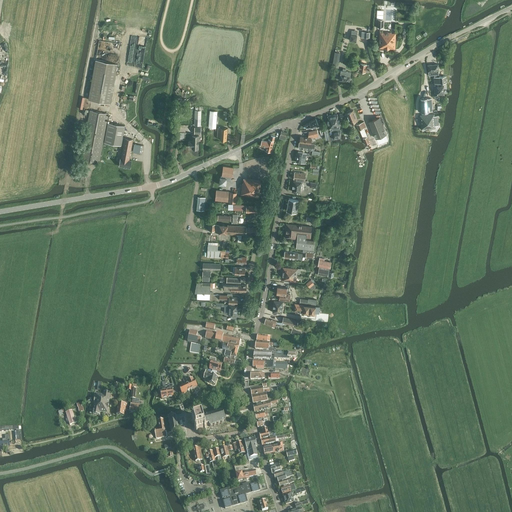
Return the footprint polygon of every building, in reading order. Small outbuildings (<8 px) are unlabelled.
[(395,49),(396,33),(391,33),(391,32),(380,32),(379,48),(395,49)] [(143,61),(147,38),(140,37),(136,60),(143,61)] [(111,104),(118,64),(96,60),(89,100),(111,104)] [(369,68),(370,66),(369,66),(369,65),(367,65),(367,64),(361,63),(360,65),(359,65),(359,67),(358,67),(359,67),(358,69),(360,70),(359,71),(364,72),(366,71),(366,70),(369,71),(369,69),(370,69),(370,68),(369,68)] [(438,64),(428,65),(429,75),(434,75),(435,77),(434,77),(435,84),(447,82),(446,76),(439,77),(439,74),(438,64)] [(350,82),(351,72),(346,71),(346,69),(343,69),(343,71),(341,71),(340,80),(350,82)] [(422,112),(427,112),(429,112),(428,98),(421,99),(422,112)] [(100,162),(108,116),(109,114),(90,110),(81,159),(100,162)] [(209,128),(216,128),(218,111),(210,111),(209,128)] [(357,120),(353,111),(350,112),(350,111),(347,112),(348,113),(347,113),(347,114),(344,115),(345,119),(349,118),(351,123),(352,125),(358,123),(357,120)] [(340,127),(339,122),(340,122),(339,119),(338,114),(333,115),(335,128),(336,128),(337,131),(333,131),(333,135),(341,134),(341,130),(340,130),(339,127),(340,127)] [(435,128),(435,126),(435,125),(439,125),(438,116),(434,116),(434,114),(420,115),(421,129),(435,128)] [(335,128),(333,115),(328,116),(329,121),(328,121),(328,124),(329,124),(330,129),(333,128),(333,131),(337,131),(336,128),(335,128)] [(316,124),(318,123),(316,118),(310,122),(310,123),(306,124),(307,129),(314,127),(314,125),(316,124)] [(386,134),(380,118),(369,122),(376,138),(386,134)] [(121,145),(125,125),(108,122),(104,142),(121,145)] [(366,127),(364,122),(357,125),(359,130),(366,127)] [(217,137),(220,137),(220,140),(227,140),(228,128),(218,127),(217,137)] [(312,138),(318,136),(317,130),(309,132),(308,137),(301,136),(300,142),(311,143),(312,138)] [(199,148),(199,136),(193,135),(193,136),(192,141),(189,141),(189,147),(192,147),(192,148),(199,148)] [(271,152),(274,141),(275,136),(270,135),(269,139),(268,142),(266,147),(266,151),(271,152)] [(132,161),(129,160),(133,139),(125,138),(122,159),(121,159),(119,166),(131,168),(132,161)] [(307,156),(307,153),(298,151),(297,162),(305,164),(307,156)] [(232,177),(234,168),(224,166),(222,176),(232,177)] [(305,178),(306,174),(295,172),(294,179),(307,181),(307,178),(305,178)] [(259,197),(261,181),(244,179),(243,183),(241,195),(259,197)] [(300,192),(302,183),(304,183),(304,184),(306,184),(311,185),(311,182),(307,181),(302,181),(302,182),(294,181),(292,191),(300,192)] [(229,199),(230,190),(218,189),(217,198),(229,199)] [(204,211),(206,197),(198,196),(197,210),(204,211)] [(299,200),(298,200),(289,198),(287,210),(296,212),(299,200)] [(311,238),(312,226),(286,224),(285,238),(296,239),(297,232),(307,234),(307,237),(311,238)] [(227,233),(228,225),(215,225),(215,231),(215,232),(227,233)] [(247,235),(247,233),(256,233),(256,227),(246,227),(246,226),(228,225),(227,233),(227,234),(238,235),(238,242),(241,242),(242,235),(247,235)] [(314,250),(315,240),(306,239),(306,235),(298,234),(296,248),(314,250)] [(225,257),(226,250),(218,249),(218,243),(209,242),(209,245),(208,245),(207,257),(221,258),(221,257),(225,257)] [(299,262),(300,253),(285,251),(284,257),(295,259),(294,261),(299,262)] [(330,268),(332,262),(324,261),(325,259),(320,258),(320,260),(319,260),(318,266),(320,266),(318,274),(328,276),(330,268)] [(301,271),(301,269),(301,268),(298,268),(298,269),(283,267),(282,273),(297,275),(298,271),(301,271)] [(211,277),(211,272),(211,269),(203,269),(203,280),(207,281),(207,277),(211,277)] [(296,282),(297,277),(300,277),(300,276),(297,275),(282,273),(282,280),(296,282)] [(214,295),(214,292),(210,292),(211,287),(211,283),(197,282),(195,293),(198,293),(198,299),(210,300),(219,301),(219,298),(219,295),(214,295)] [(288,294),(289,288),(278,287),(277,293),(280,294),(280,300),(290,301),(291,295),(288,294)] [(238,300),(238,297),(233,297),(233,294),(227,294),(227,295),(219,295),(219,298),(229,299),(229,303),(238,304),(238,302),(238,301),(238,300)] [(282,313),(284,301),(275,300),(273,312),(282,313)] [(303,312),(304,305),(294,303),(293,312),(303,312)] [(237,316),(237,305),(225,304),(224,313),(229,313),(229,315),(237,316)] [(315,314),(316,306),(304,305),(303,312),(315,314)] [(296,326),(298,320),(284,317),(282,322),(296,326)] [(275,328),(277,321),(272,319),(272,320),(266,318),(264,324),(275,328)] [(197,338),(198,332),(190,331),(188,342),(200,344),(202,339),(197,338)] [(241,339),(208,331),(206,338),(239,346),(241,339)] [(269,349),(269,347),(273,347),(273,344),(256,343),(255,349),(269,350),(269,352),(276,353),(276,350),(269,349)] [(199,354),(200,345),(192,344),(190,353),(199,354)] [(236,357),(239,347),(234,345),(229,344),(229,346),(224,344),(222,350),(233,353),(232,356),(236,357)] [(231,357),(232,354),(231,353),(216,349),(215,353),(217,354),(218,354),(218,355),(224,356),(223,358),(225,358),(225,357),(234,360),(235,358),(231,357)] [(296,357),(297,354),(276,353),(269,352),(255,352),(254,359),(265,360),(267,361),(267,360),(271,360),(274,361),(275,359),(290,359),(290,357),(296,357)] [(287,370),(288,363),(253,361),(253,367),(256,368),(256,369),(264,370),(264,369),(287,370)] [(220,373),(222,365),(212,362),(210,370),(212,371),(212,373),(217,374),(217,372),(220,373)] [(215,385),(217,377),(211,375),(212,373),(206,371),(204,379),(210,381),(209,383),(215,385)] [(186,392),(198,387),(195,381),(179,388),(180,389),(178,390),(180,393),(181,392),(182,395),(186,393),(186,392)] [(168,398),(166,387),(165,382),(163,383),(163,388),(160,388),(162,399),(168,398)] [(264,393),(263,388),(267,387),(267,384),(262,384),(262,387),(250,389),(252,396),(264,393)] [(110,401),(111,393),(104,392),(103,395),(100,395),(99,401),(102,401),(104,401),(105,400),(110,401)] [(268,401),(267,394),(252,397),(253,404),(268,401)] [(108,413),(110,401),(105,400),(104,401),(102,401),(101,405),(104,406),(103,413),(108,413)] [(272,409),(271,405),(278,404),(277,401),(254,407),(255,413),(272,409)] [(126,411),(127,405),(118,404),(117,415),(124,416),(125,411),(126,411)] [(140,413),(141,405),(131,404),(130,412),(140,413)] [(103,413),(104,406),(101,405),(99,405),(99,407),(94,406),(93,414),(100,415),(100,412),(103,413)] [(76,424),(72,411),(66,413),(68,419),(69,422),(70,425),(76,424)] [(226,422),(225,419),(226,419),(226,418),(225,418),(226,417),(226,415),(224,416),(224,415),(225,415),(224,414),(223,411),(219,413),(218,412),(218,413),(215,414),(215,413),(214,413),(214,414),(211,415),(211,414),(210,414),(210,415),(206,416),(207,418),(205,419),(204,418),(203,418),(203,417),(200,418),(199,419),(195,420),(194,419),(193,420),(193,421),(192,421),(193,423),(194,422),(196,429),(195,430),(195,431),(196,431),(197,432),(198,431),(198,430),(205,428),(205,429),(206,429),(206,428),(207,427),(207,426),(209,425),(210,427),(213,426),(214,427),(215,427),(214,426),(217,425),(218,426),(218,425),(221,424),(221,425),(222,424),(222,423),(226,422)] [(179,431),(177,423),(176,416),(169,418),(171,433),(179,431)] [(166,433),(164,420),(158,421),(159,430),(155,430),(156,439),(167,437),(166,433)] [(21,440),(20,430),(21,430),(21,427),(19,427),(19,426),(0,427),(0,431),(16,430),(16,432),(14,432),(15,440),(17,440),(17,441),(15,441),(16,443),(20,442),(19,440),(21,440)] [(274,437),(272,432),(275,431),(274,427),(263,430),(264,434),(260,435),(261,440),(274,437)] [(277,443),(276,440),(285,438),(285,435),(261,440),(262,446),(277,443)] [(0,447),(10,446),(9,442),(11,442),(10,436),(5,436),(5,439),(2,440),(0,439),(0,447)] [(257,447),(255,438),(244,441),(248,455),(249,455),(248,452),(250,452),(249,449),(256,447),(257,447)] [(245,453),(242,442),(234,444),(235,451),(238,450),(239,455),(245,453)] [(284,452),(282,444),(273,445),(274,453),(284,452)] [(274,453),(273,445),(263,447),(265,455),(274,453)] [(203,460),(200,447),(193,448),(196,462),(203,460)] [(230,456),(227,447),(220,449),(223,461),(226,460),(226,458),(230,456)] [(258,456),(256,447),(249,449),(250,452),(248,452),(249,455),(248,455),(247,455),(248,458),(245,459),(246,463),(249,462),(249,461),(253,460),(252,458),(258,456)] [(222,460),(219,449),(213,451),(215,458),(218,457),(219,461),(222,460)] [(216,462),(213,451),(207,453),(208,454),(206,454),(207,459),(209,458),(210,463),(213,463),(213,468),(217,467),(216,462)] [(282,471),(279,464),(272,466),(273,468),(270,469),(272,474),(282,471)] [(243,478),(257,476),(256,470),(237,474),(238,482),(243,480),(243,478)] [(286,479),(293,477),(291,474),(290,474),(277,479),(278,482),(286,480),(286,479)] [(248,503),(246,495),(260,491),(258,483),(249,486),(248,483),(242,485),(243,487),(229,491),(228,489),(220,491),(223,499),(224,499),(225,501),(223,501),(225,509),(248,503)] [(292,490),(292,488),(290,489),(289,487),(288,487),(287,485),(282,487),(282,489),(281,489),(283,495),(291,492),(290,490),(292,490)] [(294,502),(291,493),(283,496),(286,505),(294,502)] [(268,510),(266,501),(260,502),(263,511),(268,510)]
